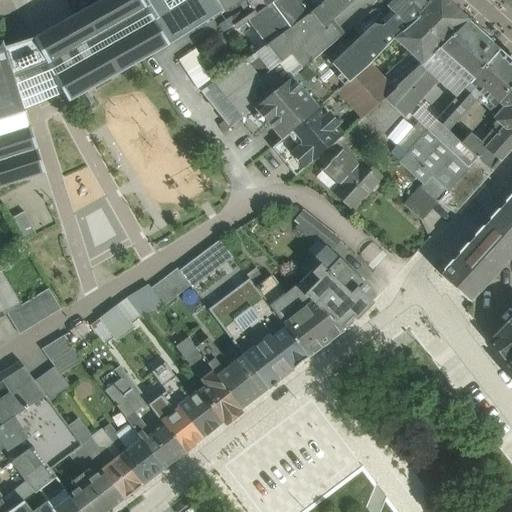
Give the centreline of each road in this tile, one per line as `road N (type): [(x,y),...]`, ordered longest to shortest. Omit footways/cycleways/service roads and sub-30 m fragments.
road 1 (residential): [(413,291),(130,511)]
road 2 (residential): [(265,199),(0,363)]
road 3 (residential): [(265,199),(308,196),(324,205),(413,291)]
road 4 (residential): [(511,171),(413,291)]
road 5 (residential): [(511,407),(413,291)]
